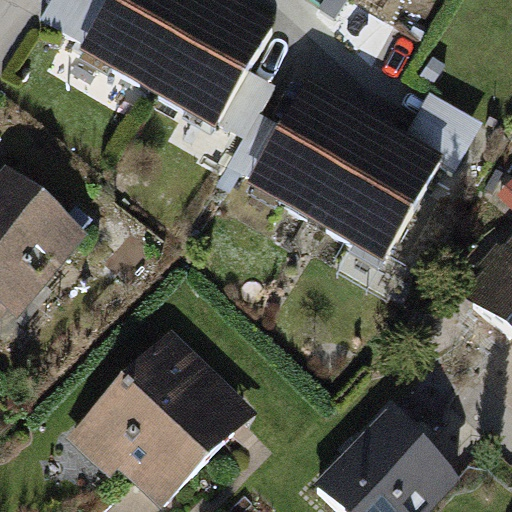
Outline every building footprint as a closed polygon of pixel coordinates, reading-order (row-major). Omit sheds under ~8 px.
[(148,92),(201,0),(109,0),(108,0),(53,0),(37,27),(80,52),(75,61),(109,81),(114,72),(148,92)] [(181,122),(211,139),(217,128),(244,144),(275,92),(248,76),(272,35),(212,0),(201,0),(148,92),(186,114),(181,122)] [(249,188),(319,227),(375,127),(305,88),(249,188)] [(457,182),(485,132),(430,102),(406,144),(375,127),(319,227),(388,265),(440,173),(457,182)] [(0,346),(87,239),(3,171),(0,175),(0,346)] [(511,233),(458,300),(511,343),(511,233)] [(70,432),(150,511),(165,511),(259,417),(171,330),(70,432)] [(388,408),(315,488),(341,511),(437,511),(466,480),(388,408)]
